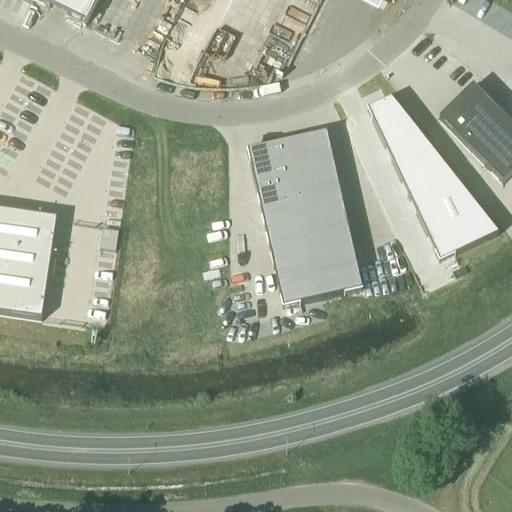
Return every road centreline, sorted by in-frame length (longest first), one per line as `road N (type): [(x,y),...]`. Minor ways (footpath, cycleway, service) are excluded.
road 1 (primary): [(0,444),(96,455),(242,444),(368,412),(511,344)]
road 2 (unclassified): [(437,0),(394,48),(341,84),(276,110),(156,107),(0,33)]
road 3 (unclassified): [(409,511),(368,495),(283,492),(138,508),(0,507)]
